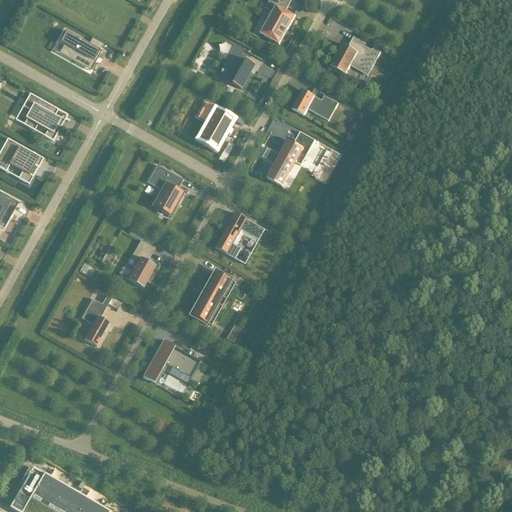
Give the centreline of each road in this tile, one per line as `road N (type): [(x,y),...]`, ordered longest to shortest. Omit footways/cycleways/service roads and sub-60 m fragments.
road 1 (residential): [(227,183),(78,449)]
road 2 (residential): [(103,113),(0,300)]
road 3 (residential): [(329,0),(227,183)]
road 4 (unclassified): [(243,511),(78,449)]
road 5 (residential): [(103,113),(227,183)]
road 6 (residential): [(167,0),(103,113)]
